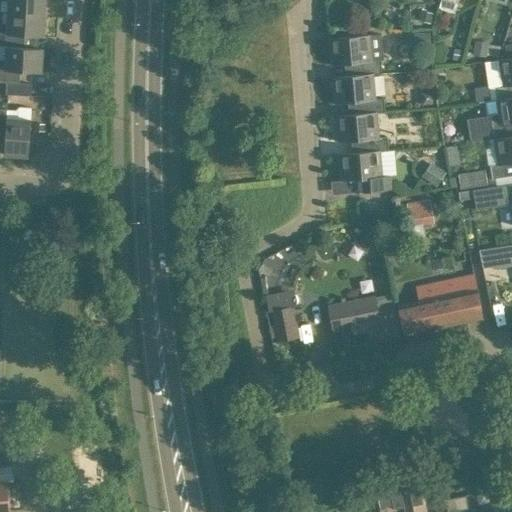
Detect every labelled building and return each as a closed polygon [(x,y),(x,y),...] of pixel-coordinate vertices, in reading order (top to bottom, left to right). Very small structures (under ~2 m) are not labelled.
[(8,0),(8,11),(45,14),(45,0),(8,0)] [(440,0),(439,6),(441,7),(441,8),(454,12),(457,0),(440,0)] [(433,13),(421,9),(418,19),(430,23),(433,13)] [(0,44),(6,45),(22,46),(23,35),(43,36),(45,14),(8,11),(7,23),(0,22),(0,44)] [(418,33),(418,46),(429,46),(429,33),(418,33)] [(352,63),(353,75),(373,73),(381,73),(380,60),(384,60),(382,34),(370,35),(349,36),(329,38),(332,64),(352,63)] [(475,40),(472,54),(487,56),(487,55),(489,44),(489,42),(475,40)] [(500,46),(489,44),(487,55),(499,57),(500,46)] [(22,46),(6,45),(5,59),(0,58),(0,80),(6,81),(20,82),(21,70),(41,72),(43,48),(22,46)] [(462,49),(455,48),(453,59),(460,60),(462,49)] [(511,57),(498,59),(502,84),(474,87),(476,102),(484,101),(511,96),(511,57)] [(373,73),(353,75),(333,76),(335,103),(355,101),(356,113),(376,111),(376,112),(384,111),(383,98),(375,99),(373,73)] [(5,93),(8,94),(31,95),(32,83),(20,82),(6,81),(5,93)] [(425,92),(421,97),(422,103),(432,102),(431,92),(425,92)] [(511,96),(484,101),(487,115),(491,115),(491,116),(473,122),(476,141),(494,138),(511,135),(511,96)] [(16,111),(7,111),(6,133),(5,154),(28,155),(31,108),(19,107),(16,111)] [(359,140),(360,151),(380,150),(380,151),(388,151),(387,136),(378,136),(376,112),(376,111),(356,113),(336,115),(338,141),(359,140)] [(45,123),(34,123),(33,130),(45,131),(45,123)] [(498,164),(489,165),(491,178),(511,175),(511,135),(494,138),(498,164)] [(380,150),(360,151),(339,153),(342,180),(362,178),(363,191),(383,189),(391,189),(390,175),(381,175),(380,151),(380,150)] [(435,165),(426,179),(437,186),(442,177),(443,177),(446,172),(435,165)] [(487,183),(484,169),(458,174),(459,179),(459,184),(460,188),(487,183)] [(511,182),(496,185),(473,189),(474,197),(476,209),(511,203),(511,182)] [(434,223),(430,200),(407,204),(410,224),(411,227),(422,225),(434,223)] [(373,233),(366,229),(363,227),(356,236),(370,246),(377,236),(373,233)] [(511,243),(477,249),(481,266),(491,264),(492,268),(511,264),(511,243)] [(273,269),(265,266),(262,274),(269,277),(273,269)] [(398,303),(400,314),(405,334),(483,317),(473,273),(415,286),(418,299),(398,303)] [(401,335),(397,315),(395,305),(376,309),(374,297),(329,306),(334,329),(341,328),(345,346),(401,335)] [(293,306),(271,311),(277,340),(298,336),(293,306)] [(0,511),(10,511),(7,483),(0,483),(0,511)] [(422,503),(420,492),(419,490),(409,492),(412,505),(422,503)] [(390,496),(391,497),(378,500),(380,507),(392,505),(393,508),(404,506),(401,493),(390,496)] [(456,496),(458,509),(469,508),(466,494),(456,496)] [(448,511),(458,509),(456,496),(445,498),(448,511)]
